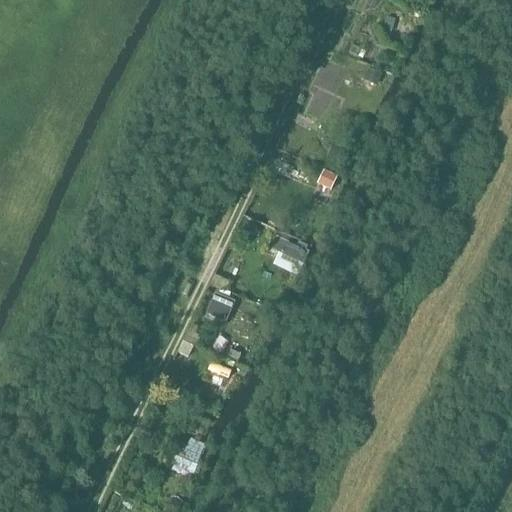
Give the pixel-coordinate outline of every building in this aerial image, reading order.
[(392,32),(395,21),(385,19),(382,30),(392,32)] [(376,88),(381,77),(367,71),(362,82),(376,88)] [(338,163),(344,151),(333,145),(327,158),(338,163)] [(330,191),(335,181),(324,175),(319,186),(330,191)] [(291,261),(297,249),(275,238),(269,251),(291,261)] [(227,325),(235,304),(215,296),(207,317),(227,325)] [(190,347),(195,335),(198,329),(191,326),(183,344),(190,347)] [(238,363),(241,357),(230,352),(227,358),(238,363)] [(182,457),(198,464),(205,448),(188,441),(182,457)] [(198,464),(182,457),(177,455),(172,466),(194,475),(198,464)] [(169,511),(176,511),(182,504),(173,498),(165,509),(169,511)]
